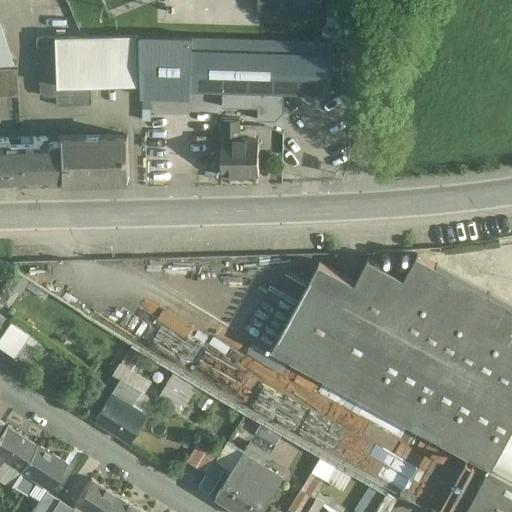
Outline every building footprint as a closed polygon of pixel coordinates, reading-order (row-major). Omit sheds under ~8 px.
[(320,0),(259,0),(260,11),(320,13),(320,0)] [(157,28),(156,2),(113,4),(114,29),(157,28)] [(14,63),(0,24),(0,64),(17,64),(17,63),(14,63)] [(139,35),(54,37),(55,84),(90,83),(141,81),(139,35)] [(54,37),(38,37),(40,64),(42,64),(43,93),(45,96),(55,96),(55,84),(54,37)] [(331,53),(192,49),(191,89),(330,93),(331,53)] [(16,68),(0,68),(0,96),(17,96),(16,68)] [(90,83),(55,84),(55,96),(56,105),(91,104),(90,83)] [(236,120),(236,111),(223,111),(223,120),(236,120)] [(241,137),(241,120),(236,120),(223,120),(223,174),(260,173),(260,136),(241,137)] [(128,135),(57,136),(57,141),(58,178),(129,177),(128,135)] [(46,136),(31,136),(31,142),(18,142),(20,179),(58,178),(57,141),(46,142),(46,136)] [(8,138),(0,138),(0,179),(20,179),(18,142),(8,143),(8,138)] [(511,247),(471,253),(475,279),(511,273),(511,247)] [(511,304),(437,264),(418,253),(404,277),(369,258),(368,257),(355,281),(319,261),(273,346),(472,454),(472,455),(490,465),(491,465),(511,425),(511,304)] [(28,335),(9,322),(0,335),(0,347),(13,356),(28,335)] [(180,408),(195,381),(177,371),(162,397),(180,408)] [(126,373),(122,379),(97,419),(110,427),(108,431),(113,435),(116,431),(129,439),(146,412),(133,404),(141,391),(130,384),(134,378),(126,373)] [(36,443),(7,425),(0,436),(0,456),(3,459),(16,467),(20,469),(36,443)] [(511,425),(491,465),(490,465),(511,477),(511,425)] [(218,454),(199,442),(187,461),(206,473),(210,468),(218,454)] [(65,462),(36,443),(20,469),(25,473),(32,477),(49,487),(65,462)] [(263,465),(243,453),(216,494),(237,508),(263,465)] [(263,465),(237,508),(243,511),(260,511),(282,478),(263,465)] [(511,511),(511,477),(490,465),(491,465),(490,465),(464,511),(511,511)] [(16,467),(9,477),(5,475),(2,479),(16,488),(25,473),(20,469),(16,467)] [(221,475),(210,468),(199,484),(212,492),(212,491),(221,475)] [(313,470),(289,508),(294,511),(299,511),(322,476),(313,470)] [(25,473),(16,488),(22,492),(32,477),(25,473)] [(110,511),(120,496),(91,478),(74,504),(84,511),(83,511),(110,511)] [(373,486),(357,511),(372,511),(385,493),(373,486)] [(49,511),(59,499),(46,490),(31,511),(49,511)] [(145,511),(120,496),(110,511),(145,511)] [(79,511),(59,499),(49,511),(79,511)] [(318,511),(323,504),(315,499),(306,511),(318,511)]
